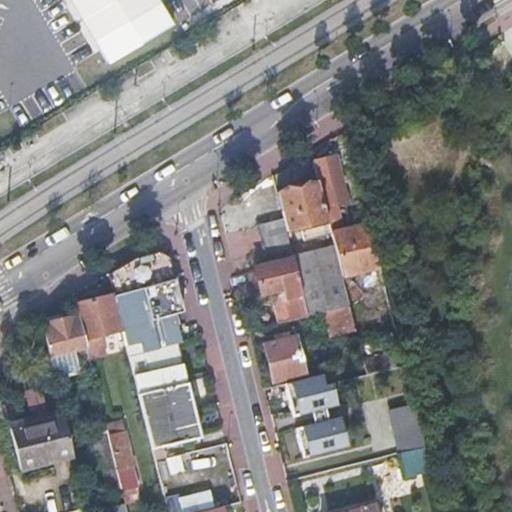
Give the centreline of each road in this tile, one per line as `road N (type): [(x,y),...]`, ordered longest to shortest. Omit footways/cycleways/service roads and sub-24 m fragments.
road 1 (residential): [(183,175),(269,511)]
road 2 (primary): [(464,0),(183,175)]
road 3 (primary): [(183,175),(0,290)]
